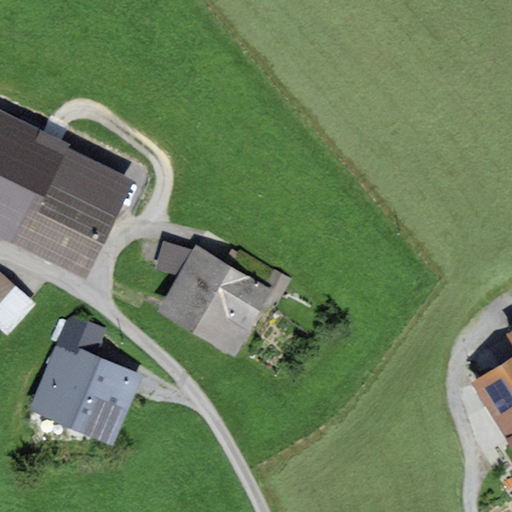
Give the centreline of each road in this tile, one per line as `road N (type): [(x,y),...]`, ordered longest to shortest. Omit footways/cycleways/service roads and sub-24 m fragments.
road 1 (residential): [(262,511),(223,433),(156,352),(96,300),(0,253)]
road 2 (track): [(470,511),(471,462),(453,400),(454,361),(464,342),(511,305)]
